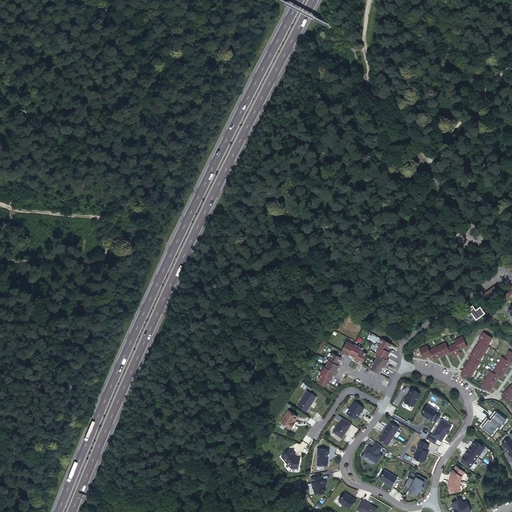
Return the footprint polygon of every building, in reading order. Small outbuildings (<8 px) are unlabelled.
[(511,287),(511,286),(509,284),(502,291),(505,294),(511,287)] [(494,285),(481,294),(483,296),(486,300),(488,302),(500,293),(495,285),(494,285)] [(479,341),(480,341),(488,347),(493,339),(484,334),(479,341)] [(462,338),(455,341),(456,344),(459,350),(467,347),(462,338)] [(377,346),(388,351),(391,344),(382,339),(379,345),(376,343),(376,345),(377,346)] [(342,352),(349,356),(349,355),(354,346),(346,341),(344,344),(345,345),(342,352)] [(480,341),(475,349),(484,354),(489,347),(488,347),(480,341)] [(349,355),(356,358),(361,348),(356,345),(358,343),(356,342),(354,346),(349,355)] [(445,343),(438,346),(442,356),(450,352),(448,348),(445,343)] [(456,344),(448,348),(450,352),(453,357),(460,353),(456,344)] [(427,345),(419,349),(424,358),(432,354),(430,350),(427,345)] [(379,355),(386,359),(390,353),(388,351),(377,346),(377,347),(379,348),(376,354),(379,355)] [(438,346),(430,350),(432,354),(434,359),(442,356),(438,346)] [(356,358),(355,360),(362,364),(367,354),(361,351),(363,349),(361,348),(356,358)] [(484,354),(475,349),(470,356),(471,357),(479,362),(484,354)] [(328,360),(338,365),(342,359),(335,355),(335,354),(333,352),(328,360)] [(372,361),(384,367),(385,368),(389,360),(386,359),(379,355),(376,361),(373,359),(372,361)] [(471,357),(467,364),(475,370),(480,362),(479,362),(471,357)] [(503,357),(498,365),(507,370),(511,363),(505,359),(503,357)] [(339,366),(338,365),(328,360),(326,359),(325,361),(328,362),(325,368),(334,373),(335,373),(339,366)] [(380,374),(384,367),(372,361),(371,360),(370,362),(373,363),(370,369),(380,374)] [(475,370),(467,364),(462,372),(463,372),(460,376),(466,379),(468,375),(470,377),(475,370)] [(498,365),(493,372),(500,376),(502,378),(507,370),(498,365)] [(319,373),(331,379),(334,373),(325,368),(324,367),(321,373),(318,371),(318,372),(319,373)] [(491,370),(486,378),(495,383),(500,376),(493,372),(491,370)] [(318,381),(328,387),(332,380),(331,379),(319,373),(318,374),(321,376),(318,381)] [(495,383),(486,378),(481,386),(490,391),(491,389),(495,383)] [(511,398),(511,390),(509,388),(502,394),(510,401),(511,398)] [(420,393),(411,389),(408,394),(409,395),(408,397),(407,396),(404,400),(405,402),(413,406),(414,405),(420,393)] [(307,391),(297,407),(306,413),(316,397),(307,391)] [(355,402),(347,414),(355,419),(358,416),(357,416),(358,414),(359,414),(361,411),(362,411),(364,408),(355,402)] [(427,405),(421,414),(428,418),(427,419),(431,421),(432,420),(436,422),(440,415),(437,413),(438,412),(427,405)] [(486,422),(483,426),(493,434),(500,427),(501,428),(508,420),(499,412),(495,416),(494,414),(490,418),(488,417),(485,421),(486,422)] [(291,413),(283,425),(293,432),(296,427),(295,427),(296,425),(300,419),(291,413)] [(343,418),(333,432),(342,438),(345,433),(350,427),(349,427),(351,424),(343,418)] [(426,438),(434,444),(437,439),(441,441),(452,425),(442,419),(432,435),(429,433),(426,438)] [(386,427),(384,430),(393,436),(399,428),(390,422),(387,427),(386,427)] [(393,436),(384,430),(382,434),(379,439),(388,445),(393,436)] [(428,445),(419,440),(416,445),(418,446),(412,456),(419,460),(420,459),(422,460),(424,460),(426,457),(424,456),(427,452),(425,450),(428,445)] [(471,447),(468,450),(478,458),(485,448),(476,441),(471,447)] [(369,446),(364,454),(377,463),(382,455),(379,453),(377,452),(379,450),(380,451),(383,447),(377,443),(374,447),(373,449),(373,448),(369,446)] [(291,449),(282,457),(292,468),(299,468),(299,463),(300,462),(301,458),(297,458),(295,455),(296,454),(291,449)] [(318,449),(318,466),(328,466),(328,454),(329,454),(329,450),(318,449)] [(478,458),(468,450),(466,454),(462,460),(471,467),(478,458)] [(462,460),(461,462),(470,468),(471,467),(462,460)] [(448,485),(450,493),(461,490),(460,486),(462,477),(465,473),(457,466),(452,472),(448,485)] [(397,478),(385,470),(380,479),(392,486),(397,478)] [(412,473),(405,486),(412,490),(411,493),(417,496),(419,492),(420,493),(424,486),(422,486),(426,479),(417,474),(417,475),(412,473)] [(322,476),(312,478),(313,483),(312,483),(313,488),(314,488),(315,494),(320,493),(320,494),(325,493),(324,485),(327,484),(326,480),(323,480),(322,476)] [(346,492),(339,501),(349,509),(356,500),(353,497),(352,498),(346,492)] [(365,501),(362,499),(356,509),(362,511),(375,511),(377,509),(377,508),(373,505),(372,506),(371,505),(365,501)] [(461,499),(452,503),(454,509),(455,511),(467,511),(471,511),(466,501),(463,503),(461,499)]
